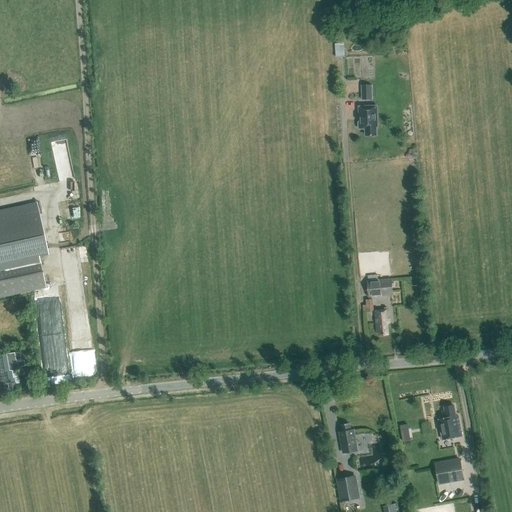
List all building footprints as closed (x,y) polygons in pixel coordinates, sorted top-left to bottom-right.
[(347,42),(337,42),(337,56),(346,56),(347,42)] [(372,99),(372,85),(362,85),(362,99),(372,99)] [(365,128),(365,135),(376,135),(376,127),(377,127),(377,106),(358,106),(359,121),(358,122),(358,127),(359,128),(365,128)] [(0,297),(46,288),(39,256),(47,254),(36,204),(0,211),(0,297)] [(370,275),(370,281),(369,281),(370,297),(394,295),(393,279),(380,280),(380,275),(370,275)] [(374,311),(373,299),(365,300),(366,305),(363,305),(363,312),(374,311)] [(376,310),(377,331),(379,331),(379,335),(388,334),(388,323),(390,323),(389,310),(388,310),(388,307),(385,308),(386,310),(376,310)] [(6,353),(9,370),(18,369),(17,367),(25,365),(24,359),(16,361),(14,352),(6,353)] [(95,378),(96,370),(79,368),(78,376),(95,378)] [(443,412),(444,419),(445,426),(440,427),(442,440),(462,436),(458,416),(455,416),(453,406),(444,407),(445,411),(443,412)] [(356,450),(352,430),(349,430),(348,423),(340,424),(341,431),(338,432),(342,453),(356,450)] [(463,479),(459,459),(435,464),(438,484),(463,479)] [(360,498),(356,475),(338,478),(342,498),(343,501),(360,498)] [(385,511),(402,511),(399,502),(384,507),(385,511)]
